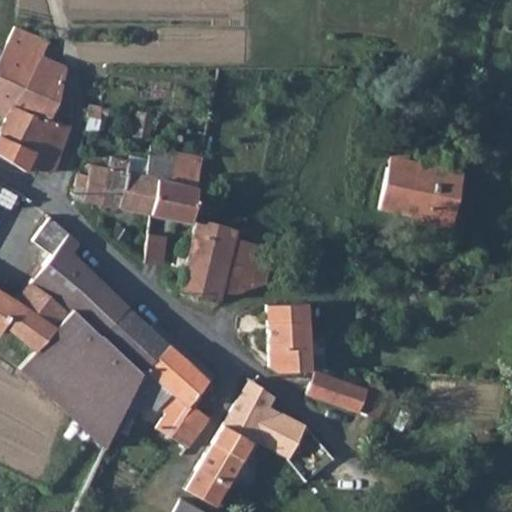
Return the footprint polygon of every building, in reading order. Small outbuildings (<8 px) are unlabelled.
[(0,151),(16,162),(20,155),(34,163),(45,160),(60,114),(43,106),(56,60),(35,49),(41,32),(1,17),(0,22),(0,151)] [(198,68),(205,69),(207,57),(199,57),(198,68)] [(77,108),(91,111),(97,87),(83,84),(77,108)] [(126,117),(124,129),(138,131),(141,119),(126,117)] [(160,171),(164,143),(140,137),(134,165),(118,162),(110,197),(121,199),(143,204),(149,169),(160,171)] [(191,149),(164,143),(160,171),(149,169),(143,204),(180,210),(191,149)] [(381,159),(410,167),(413,156),(384,149),(381,159)] [(100,158),(82,154),(81,165),(77,190),(94,194),(100,158)] [(420,170),(423,159),(413,156),(410,167),(420,170)] [(100,158),(94,194),(110,197),(118,162),(100,158)] [(402,210),(410,172),(410,167),(381,159),(369,201),(402,210)] [(454,182),(456,169),(423,159),(420,170),(410,167),(410,172),(436,178),(454,182)] [(69,163),(66,176),(77,178),(81,165),(69,163)] [(436,178),(410,172),(402,210),(428,217),(436,178)] [(454,182),(436,178),(428,217),(443,221),(454,182)] [(0,316),(25,337),(34,329),(44,336),(50,329),(98,375),(127,394),(150,370),(135,359),(88,322),(116,290),(61,239),(64,236),(50,224),(53,222),(39,210),(41,206),(34,201),(18,225),(38,243),(0,285),(0,316)] [(50,224),(64,236),(68,231),(41,206),(39,210),(53,222),(50,224)] [(210,281),(221,228),(261,236),(263,227),(184,211),(169,282),(207,291),(210,281)] [(139,225),(136,241),(135,252),(148,255),(153,227),(139,225)] [(221,228),(210,281),(224,283),(239,283),(249,282),(250,277),(266,280),(271,261),(255,259),(261,236),(221,228)] [(156,328),(116,290),(88,322),(135,359),(156,328)] [(295,331),(290,291),(252,297),(259,358),(275,362),(297,361),(295,331)] [(145,415),(162,423),(181,397),(201,371),(156,328),(135,359),(150,370),(127,394),(138,402),(145,395),(152,399),(145,415)] [(95,437),(121,404),(127,394),(98,375),(50,329),(44,336),(34,329),(25,337),(9,354),(95,437)] [(295,331),(297,361),(304,364),(314,368),(311,331),(295,331)] [(329,372),(314,368),(304,364),(300,383),(348,401),(356,381),(343,380),(345,369),(331,365),(329,372)] [(343,380),(356,381),(353,371),(345,369),(343,380)] [(258,397),(264,386),(240,372),(185,464),(201,473),(198,478),(212,484),(242,430),(276,449),(299,476),(322,449),(292,416),(258,397)] [(196,410),(181,397),(162,423),(180,434),(196,410)] [(167,511),(218,511),(208,506),(204,511),(198,511),(175,499),(167,511)]
